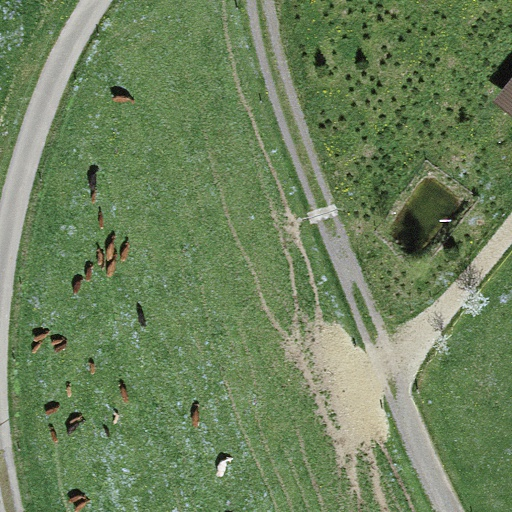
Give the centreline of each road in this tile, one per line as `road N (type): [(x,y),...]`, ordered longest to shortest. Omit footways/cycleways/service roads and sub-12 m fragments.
road 1 (track): [(260,0),(281,90),(439,511)]
road 2 (track): [(97,0),(29,145),(0,298)]
